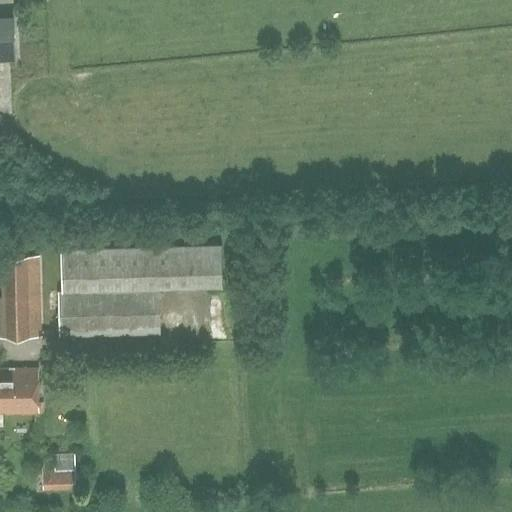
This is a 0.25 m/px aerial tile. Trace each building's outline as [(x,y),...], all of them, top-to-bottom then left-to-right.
[(0,20),(0,59),(15,59),(14,20),(0,20)] [(14,256),(14,226),(0,225),(0,258),(5,258),(6,296),(1,296),(2,335),(40,334),(39,281),(59,280),(59,256),(14,256)] [(60,334),(161,331),(160,288),(223,286),(221,244),(61,249),(62,290),(58,290),(60,334)] [(39,400),(39,367),(0,368),(0,412),(35,412),(35,466),(44,466),(44,400),(39,400)] [(44,490),(76,489),(74,457),(54,457),(55,470),(43,470),(44,490)]
